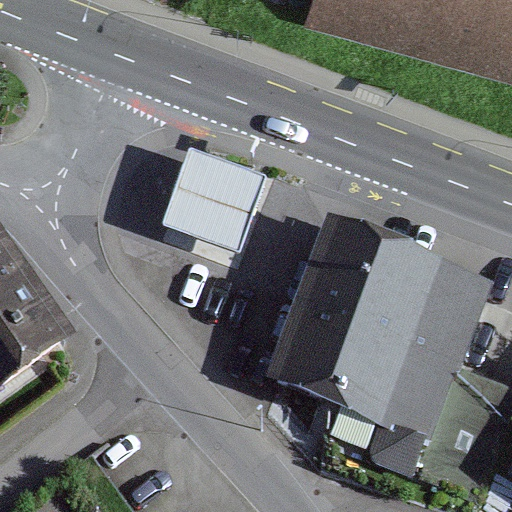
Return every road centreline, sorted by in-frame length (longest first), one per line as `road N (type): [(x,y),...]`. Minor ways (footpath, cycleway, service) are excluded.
road 1 (secondary): [(511,205),(117,55)]
road 2 (residential): [(158,364),(0,485)]
road 3 (residential): [(158,364),(287,511)]
road 4 (residential): [(38,215),(158,364)]
road 5 (residential): [(117,55),(77,150),(38,215)]
road 6 (secondary): [(117,55),(0,10)]
